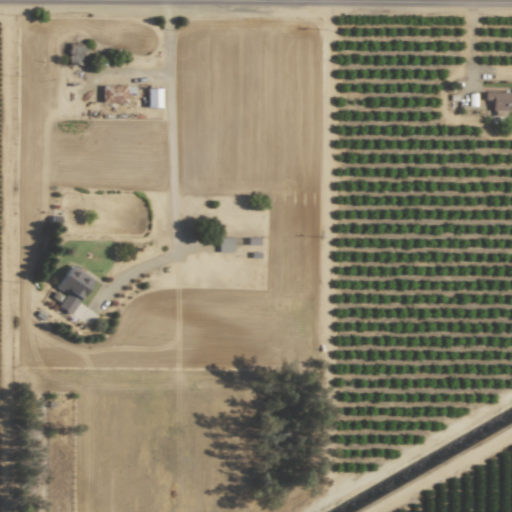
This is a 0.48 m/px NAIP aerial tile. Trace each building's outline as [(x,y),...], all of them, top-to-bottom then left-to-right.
[(102,103),(125,104),(125,86),(102,85),(102,103)] [(146,108),(160,108),(160,89),(146,89),(146,108)] [(511,110),(511,91),(485,92),(485,100),(492,100),(492,115),(504,115),(505,110),(511,110)] [(232,237),(218,238),(218,253),(232,252),(232,237)] [(71,315),(91,279),(68,266),(55,289),(64,294),(57,307),(71,315)]
